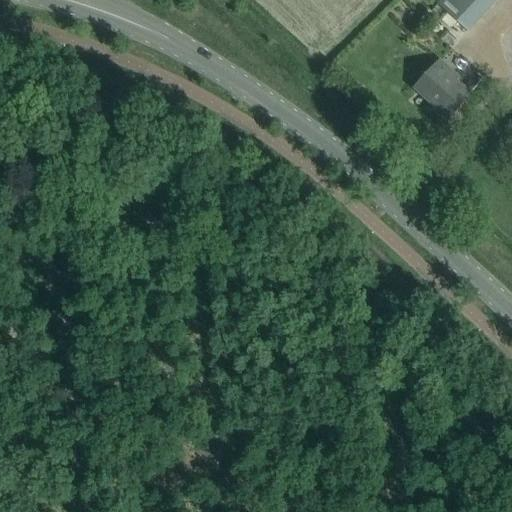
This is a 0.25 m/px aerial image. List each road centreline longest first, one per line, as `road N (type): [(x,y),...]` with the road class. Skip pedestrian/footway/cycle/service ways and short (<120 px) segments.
road 1 (tertiary): [(511,315),(278,111),(175,44),(77,0)]
road 2 (track): [(0,262),(283,177),(300,161)]
